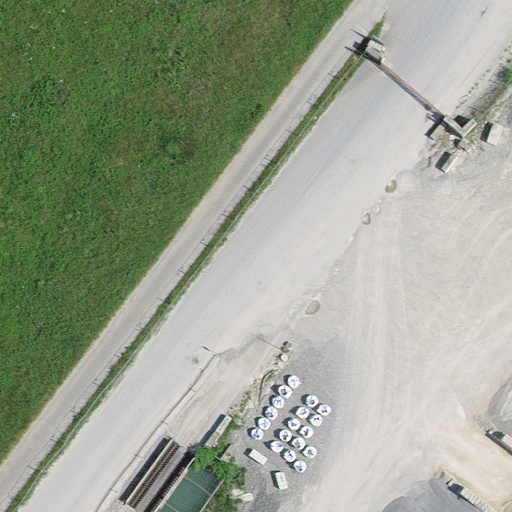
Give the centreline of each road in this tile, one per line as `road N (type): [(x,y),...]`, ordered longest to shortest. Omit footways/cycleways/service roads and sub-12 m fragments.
road 1 (unclassified): [(0,498),(377,0)]
road 2 (track): [(511,236),(470,331),(340,256),(243,366),(137,511)]
road 3 (track): [(470,331),(398,511)]
